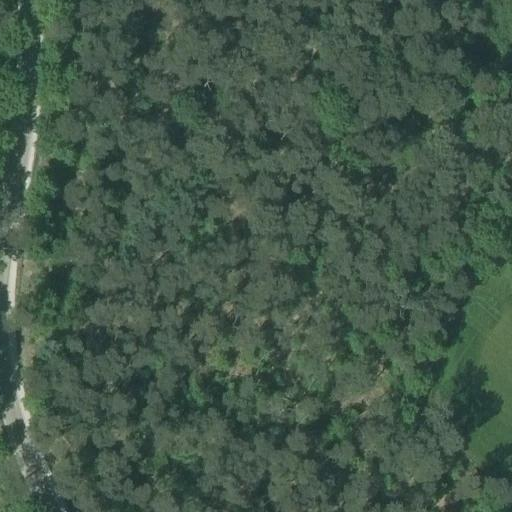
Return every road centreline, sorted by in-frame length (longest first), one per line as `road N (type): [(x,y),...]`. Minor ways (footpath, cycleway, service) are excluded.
road 1 (unclassified): [(0,280),(25,108),(29,0)]
road 2 (unclassified): [(51,511),(6,396),(0,349)]
